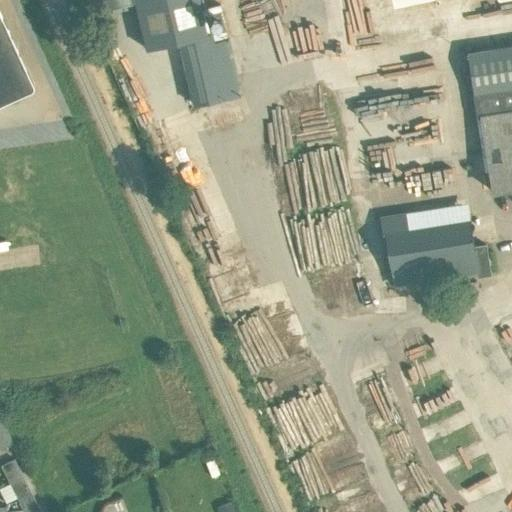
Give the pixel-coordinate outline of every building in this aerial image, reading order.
[(104,0),(106,9),(136,2),(147,51),(181,44),(195,104),(237,94),(222,30),(206,34),(198,0),(104,0)] [(294,8),(268,9),(269,46),(297,45),(297,40),(312,39),(311,17),(294,18),(294,8)] [(0,105),(30,92),(31,92),(31,91),(32,91),(32,90),(33,90),(33,89),(33,88),(34,88),(34,87),(34,86),(33,86),(33,85),(3,18),(2,18),(0,13),(0,105)] [(376,40),(417,38),(417,27),(376,29),(376,40)] [(511,45),(467,53),(477,118),(480,117),(492,192),(511,189),(511,45)] [(355,79),(356,107),(370,107),(369,79),(355,79)] [(196,205),(178,211),(184,229),(202,224),(196,205)] [(405,212),(379,216),(381,235),(384,234),(393,285),(478,271),(479,276),(490,274),(486,244),(473,246),(469,218),(407,228),(405,212)] [(455,402),(438,406),(439,410),(422,414),(426,432),(445,427),(445,429),(460,425),(455,402)] [(0,451),(13,444),(6,428),(0,430),(0,451)] [(318,488),(352,477),(340,438),(306,449),(318,488)] [(8,482),(22,475),(14,458),(0,465),(8,482)] [(22,475),(8,482),(17,498),(30,491),(22,475)] [(38,511),(40,511),(30,491),(17,498),(23,511),(38,511)] [(233,511),(230,502),(217,507),(219,511),(233,511)]
